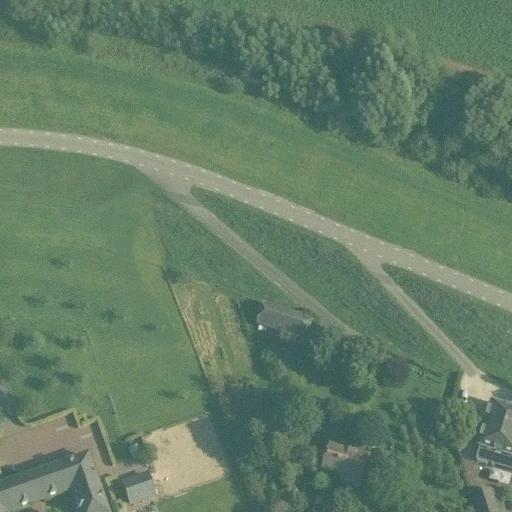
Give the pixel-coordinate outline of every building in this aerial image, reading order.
[(259,320),(260,321),(258,326),(258,327),(299,339),(301,333),(302,333),(305,323),(304,322),(306,317),(265,304),(263,309),(262,310),(259,320)] [(511,411),(492,405),(479,449),(480,449),(476,462),(511,472),(511,411)] [(369,459),(331,447),(329,455),(326,464),(324,471),(344,477),(342,484),(360,489),(364,475),(366,467),(369,459)] [(28,511),(69,498),(73,511),(105,511),(86,459),(0,489),(0,511),(28,511)] [(145,477),(121,486),(129,510),(153,502),(145,477)] [(498,511),(491,491),(473,497),(478,511),(498,511)]
